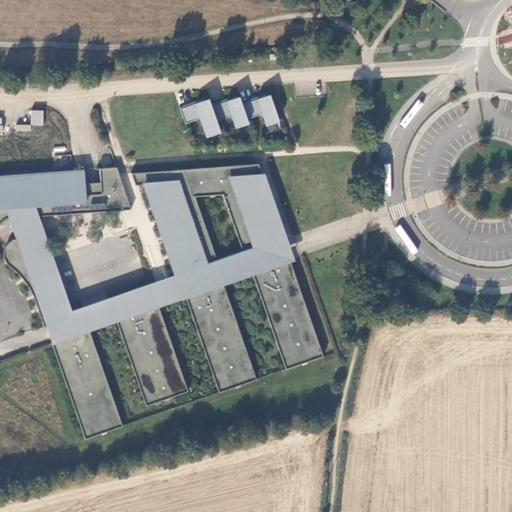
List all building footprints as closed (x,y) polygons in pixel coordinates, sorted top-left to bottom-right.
[(262,113),(266,125),(279,121),(270,94),(242,104),(247,118),(262,113)] [(235,127),(248,123),(247,118),(242,104),(240,96),(212,106),(217,120),(231,115),(235,127)] [(185,123),(200,118),(204,129),(206,136),(220,131),(218,125),(217,120),(212,106),(209,98),(180,108),(185,123)] [(43,125),(44,110),(31,110),(31,125),(43,125)] [(131,171),(135,184),(144,183),(175,275),(182,296),(184,295),(217,391),(233,386),(233,384),(237,382),(238,384),(254,378),(222,283),(251,273),(283,369),(300,363),(300,361),(304,360),(305,361),(321,356),(289,260),(283,262),(276,241),(269,243),(254,200),(269,195),(258,163),(131,171)] [(0,216),(2,216),(4,216),(34,214),(130,207),(119,173),(116,165),(99,166),(100,191),(85,192),(84,167),(55,169),(0,172),(0,216)] [(290,259),(269,195),(254,200),(269,243),(276,241),(283,262),(289,260),(290,259)] [(67,312),(34,214),(4,216),(11,236),(14,236),(19,236),(24,238),(28,242),(31,246),(56,320),(41,325),(47,342),(88,328),(115,319),(157,305),(182,296),(175,275),(67,312)] [(290,245),(295,244),(292,232),(287,233),(290,245)] [(38,326),(41,325),(56,320),(31,246),(28,242),(24,238),(19,236),(14,236),(11,236),(9,237),(6,239),(2,242),(0,246),(0,259),(1,262),(3,264),(13,273),(26,292),(38,326)] [(144,404),(162,398),(162,396),(166,394),(167,396),(186,390),(157,305),(115,319),(144,404)] [(78,438),(97,432),(96,430),(100,429),(101,430),(120,424),(88,328),(47,342),(45,342),(78,438)]
